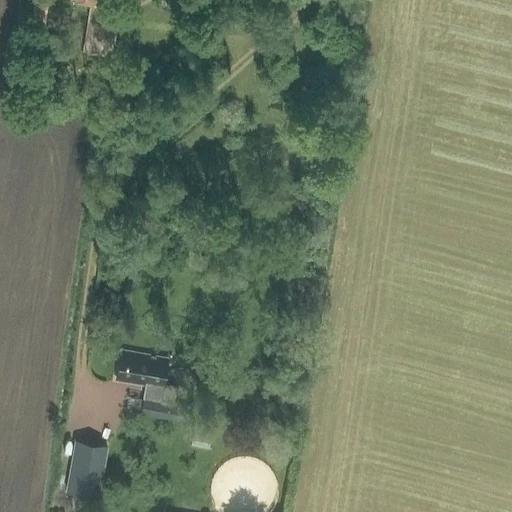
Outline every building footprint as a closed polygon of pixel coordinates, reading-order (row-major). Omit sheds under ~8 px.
[(84,51),(110,55),(116,12),(96,9),(97,0),(71,0),(91,3),(84,51)] [(44,26),(47,5),(34,3),(31,24),(44,26)] [(146,384),(143,400),(141,413),(189,423),(193,406),(159,400),(167,360),(122,351),(117,379),(146,384)] [(196,431),(195,444),(215,446),(217,433),(196,431)] [(66,491),(99,497),(108,445),(75,439),(66,491)]
